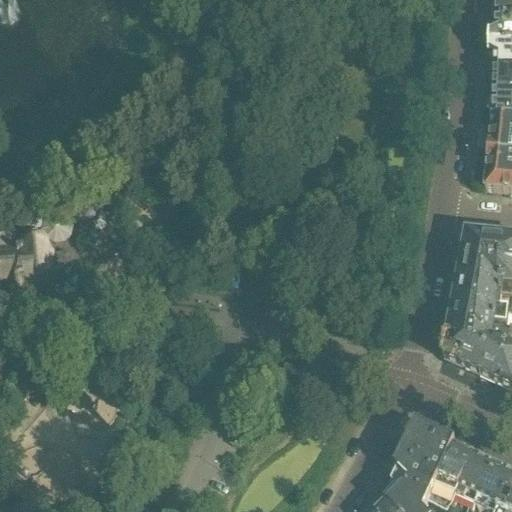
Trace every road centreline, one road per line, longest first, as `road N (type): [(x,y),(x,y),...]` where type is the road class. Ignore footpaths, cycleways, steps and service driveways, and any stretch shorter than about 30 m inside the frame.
road 1 (residential): [(441,211),(465,0)]
road 2 (residential): [(406,383),(441,211)]
road 3 (unclassified): [(341,511),(406,383)]
